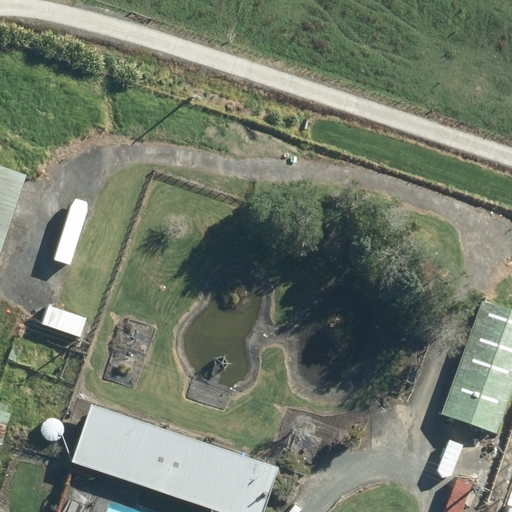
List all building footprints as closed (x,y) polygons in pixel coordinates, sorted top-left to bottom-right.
[(0,243),(23,172),(0,163),(0,243)] [(511,376),(511,305),(477,293),(434,413),(492,433),(511,376)] [(85,317),(44,304),(37,327),(78,339),(85,317)] [(219,511),(220,509),(231,511),(260,511),(277,463),(88,400),(67,461),(207,505),(204,511),(219,511)] [(0,446),(1,447),(9,412),(0,409),(0,446)] [(34,426),(33,429),(33,432),(34,435),(35,438),(37,441),(39,443),(42,445),(44,447),(47,448),(51,448),(54,448),(57,447),(60,446),(62,444),(65,442),(67,440),(68,437),(69,434),(70,431),(69,428),(69,424),(68,421),(66,419),(64,416),(61,415),(58,413),(55,412),(52,412),(49,412),(46,412),(43,414),(40,415),(38,418),(36,420),(35,423),(34,426)]
